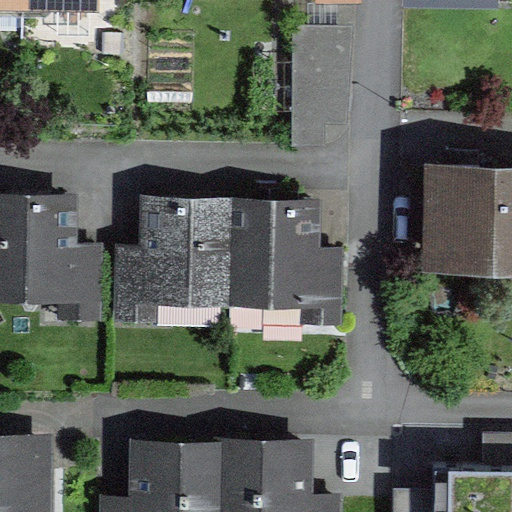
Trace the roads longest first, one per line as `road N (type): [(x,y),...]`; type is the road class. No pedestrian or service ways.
road 1 (residential): [(0,163),(374,168)]
road 2 (residential): [(369,410),(97,407)]
road 3 (residential): [(374,168),(369,410)]
road 4 (residential): [(379,0),(374,168)]
road 5 (residential): [(369,410),(511,410)]
